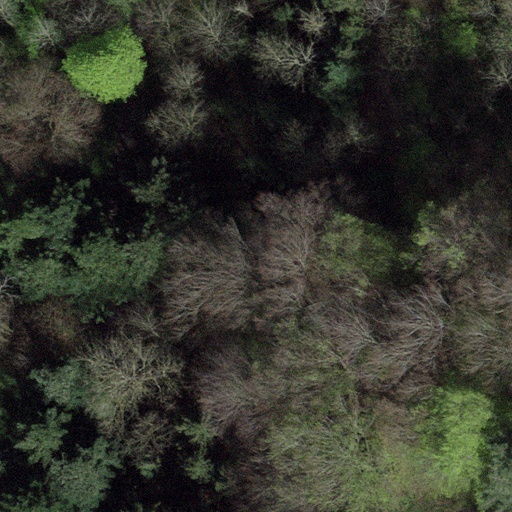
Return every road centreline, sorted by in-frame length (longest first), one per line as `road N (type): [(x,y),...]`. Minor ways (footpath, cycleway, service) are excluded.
road 1 (track): [(446,511),(378,0)]
road 2 (track): [(153,0),(124,230),(104,511)]
